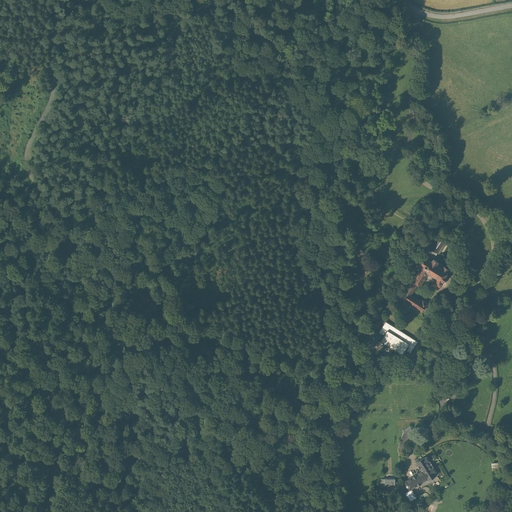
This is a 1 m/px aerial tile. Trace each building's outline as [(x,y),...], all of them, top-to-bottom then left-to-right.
[(400,297),(422,311),(427,303),(412,293),(417,285),(420,286),(425,278),(439,287),(449,273),(446,272),(449,267),(438,259),(450,242),(440,236),(430,252),(433,254),(430,259),(423,255),(418,262),(422,265),(400,297)] [(54,239),(56,247),(62,245),(60,237),(54,239)] [(417,342),(385,321),(379,332),(384,335),(380,341),(402,355),(405,350),(410,353),(417,342)] [(400,446),(408,448),(413,440),(419,436),(429,432),(429,426),(415,424),(405,430),(400,446)] [(403,484),(408,494),(436,477),(423,457),(416,463),(422,473),(403,484)] [(394,481),(384,480),(385,488),(395,489),(394,481)]
